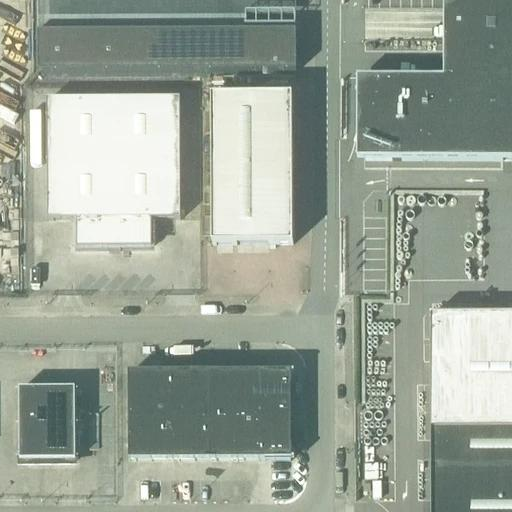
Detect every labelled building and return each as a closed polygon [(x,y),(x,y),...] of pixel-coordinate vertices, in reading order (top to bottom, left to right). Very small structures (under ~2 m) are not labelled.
[(445,79),(365,79),(365,162),(511,162),(511,0),(444,0),(444,10),(469,10),(469,41),(445,42),(445,79)] [(297,33),(38,35),(39,75),(297,73),(297,33)] [(211,99),(212,247),(293,246),(292,98),(211,99)] [(181,222),(180,101),(47,102),(48,222),(77,222),(77,251),(152,251),(152,222),(181,222)] [(431,511),(511,511),(511,317),(431,318),(431,431),(431,511)] [(129,463),(291,462),(291,374),(129,374),(129,463)] [(76,463),(75,391),(20,391),(20,463),(76,463)]
